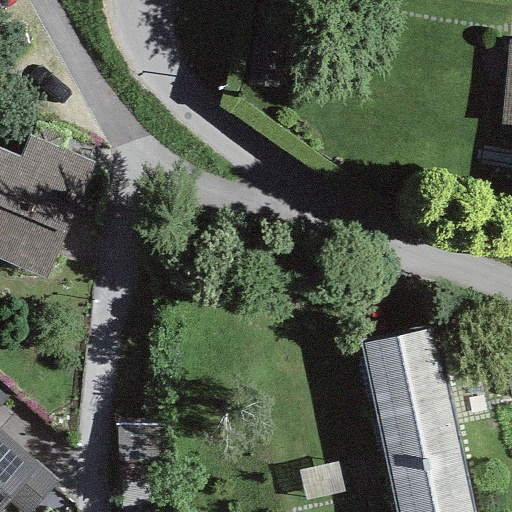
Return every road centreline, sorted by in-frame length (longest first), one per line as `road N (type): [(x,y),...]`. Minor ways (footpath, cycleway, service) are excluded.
road 1 (residential): [(124,176),(98,362),(91,511)]
road 2 (unclassified): [(306,197),(171,88),(143,38),(139,0)]
road 3 (unclassified): [(511,288),(387,245),(306,197)]
road 4 (residential): [(124,176),(227,196),(306,197)]
